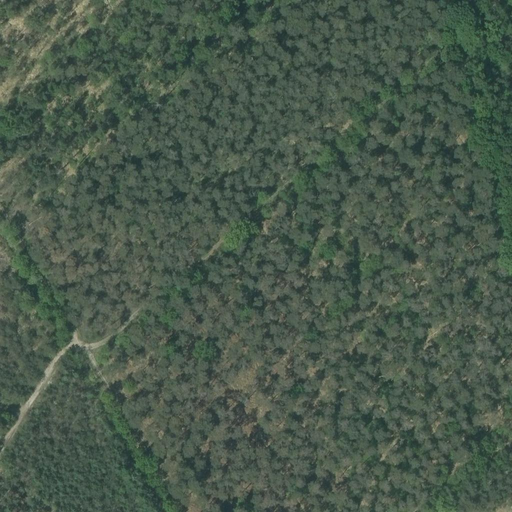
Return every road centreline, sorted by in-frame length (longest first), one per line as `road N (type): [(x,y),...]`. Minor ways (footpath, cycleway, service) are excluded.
road 1 (track): [(93,359),(456,44)]
road 2 (track): [(511,219),(456,44)]
road 3 (track): [(182,511),(93,359)]
road 4 (track): [(0,208),(81,340)]
